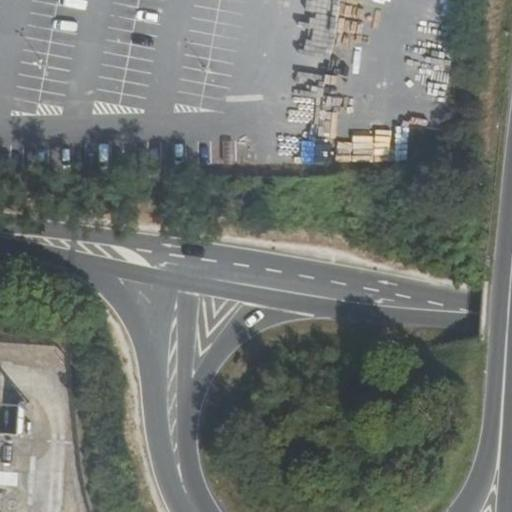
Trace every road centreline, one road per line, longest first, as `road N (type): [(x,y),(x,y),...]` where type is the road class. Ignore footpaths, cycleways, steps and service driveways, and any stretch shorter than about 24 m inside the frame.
road 1 (secondary): [(484,314),(192,257)]
road 2 (primary): [(511,282),(487,462),(469,511)]
road 3 (secondary): [(286,300),(386,316),(484,314)]
road 4 (secondary): [(173,254),(0,225)]
road 5 (primary): [(188,403),(227,340),(286,300)]
road 6 (primary): [(69,257),(133,317),(149,366)]
road 7 (primary): [(149,366),(161,448),(181,482)]
